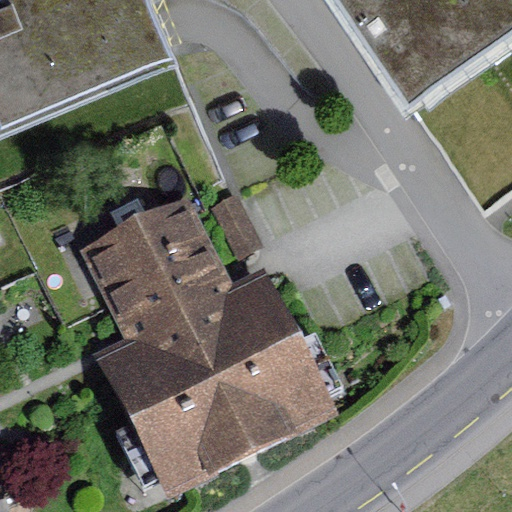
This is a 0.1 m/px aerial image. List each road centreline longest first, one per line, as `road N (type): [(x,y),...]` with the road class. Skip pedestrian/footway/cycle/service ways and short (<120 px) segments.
road 1 (residential): [(300,0),(511,300)]
road 2 (primary): [(511,364),(402,459),(321,511)]
